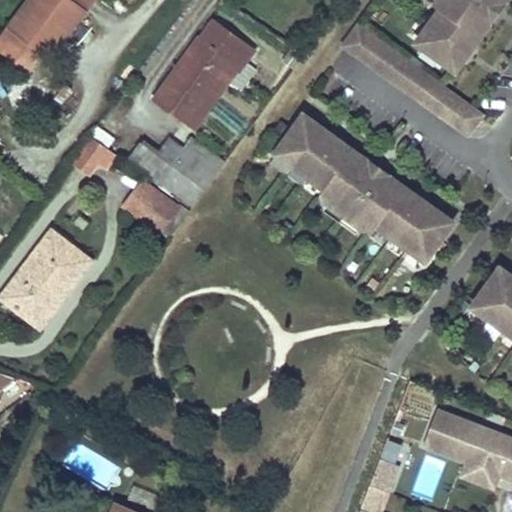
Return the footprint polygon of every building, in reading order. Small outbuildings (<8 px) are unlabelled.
[(90,0),(27,0),(0,37),(0,48),(28,69),(42,51),(49,56),(90,0)] [(503,0),(505,1),(505,0),(439,0),(435,6),(440,9),(417,42),(455,69),(491,20),(467,3),(469,0),(503,0)] [(505,1),(503,0),(469,0),(467,3),(491,20),(505,1)] [(184,70),(179,66),(156,98),(189,122),(233,62),(240,67),(253,49),(219,22),(206,41),(184,70)] [(342,45),(355,54),(370,32),(358,24),(342,45)] [(370,32),(355,54),(456,127),(472,105),(370,32)] [(206,41),(200,37),(179,66),(184,70),(206,41)] [(472,105),(456,127),(469,135),(484,114),(472,105)] [(369,160),(304,114),(276,152),(325,188),(321,193),(331,199),(348,212),(364,223),(373,230),(377,225),(425,259),(453,221),(389,174),(371,198),(352,184),(369,160)] [(71,167),(88,178),(96,165),(108,171),(117,156),(89,138),(71,167)] [(226,163),(191,138),(172,163),(161,179),(196,204),(226,163)] [(161,179),(172,163),(161,155),(150,170),(161,179)] [(389,174),(369,160),(352,184),(371,198),(389,174)] [(124,205),(169,239),(188,214),(143,180),(124,205)] [(0,209),(12,210),(14,193),(0,191),(0,209)] [(348,212),(331,199),(324,209),(356,233),(364,223),(348,212)] [(1,296),(31,319),(57,285),(66,291),(90,260),(51,231),(1,296)] [(511,275),(500,267),(473,305),(511,333),(511,275)] [(57,285),(31,319),(39,325),(66,291),(57,285)] [(511,440),(436,410),(422,445),(466,463),(497,476),(511,482),(511,440)] [(497,476),(466,463),(460,477),(492,490),(497,476)] [(391,496),(387,509),(396,511),(410,511),(413,503),(391,496)]
